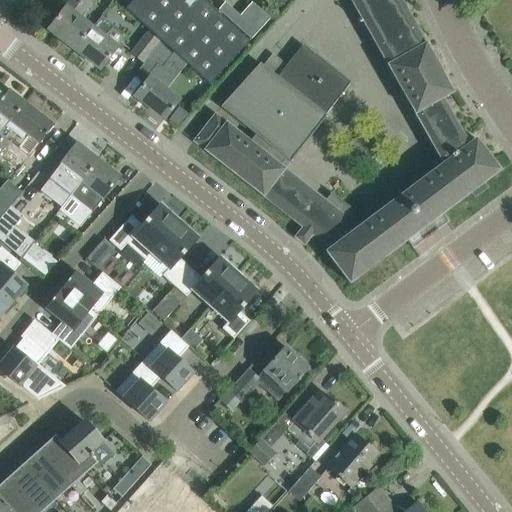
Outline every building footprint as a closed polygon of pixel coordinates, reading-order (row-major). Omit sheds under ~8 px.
[(79,15),(87,6),(91,0),(71,0),(65,7),(48,30),(74,50),(93,26),(79,15)] [(250,42),(203,0),(133,0),(125,9),(210,86),(250,42)] [(290,162),(326,116),(325,115),(350,83),(302,45),(277,77),(260,64),(220,108),(255,135),(250,142),(215,114),(193,142),(303,228),(295,237),(302,244),(304,245),(312,235),(326,246),(329,249),(325,252),(349,284),(407,241),(413,249),(449,222),(443,214),(500,171),(476,139),(468,144),(443,99),(453,93),(400,0),(349,0),(443,164),(359,227),(348,219),(354,212),(355,213),(355,212),(330,192),(330,193),(331,194),(326,201),(280,165),(286,159),(290,162)] [(224,2),(217,10),(250,40),(269,19),(251,3),(239,16),(224,2)] [(100,70),(112,54),(125,38),(112,28),(105,36),(93,26),(74,50),(96,67),(100,70)] [(143,62),(159,41),(148,33),(132,54),(143,62)] [(158,84),(167,73),(162,68),(173,53),(160,43),(139,69),(149,77),(134,96),(164,119),(179,100),(158,84)] [(0,133),(10,121),(24,102),(0,83),(0,133)] [(54,125),(24,102),(10,121),(0,133),(29,156),(38,143),(39,144),(54,125)] [(179,109),(169,121),(177,129),(188,117),(179,109)] [(70,196),(98,160),(77,143),(64,159),(49,179),(70,196)] [(108,192),(120,177),(98,160),(70,196),(93,213),(108,192)] [(0,219),(11,207),(0,198),(0,219)] [(151,253),(178,222),(160,205),(142,225),(131,216),(109,241),(120,251),(127,244),(145,260),(151,253)] [(23,218),(11,207),(0,219),(0,240),(21,258),(35,241),(17,226),(23,218)] [(197,239),(178,222),(151,253),(169,268),(162,276),(174,286),(190,268),(179,258),(197,239)] [(0,295),(11,304),(26,286),(12,274),(21,264),(1,247),(0,247),(0,295)] [(210,306),(238,275),(219,258),(201,278),(190,268),(174,286),(186,297),(192,290),(210,306)] [(75,271),(60,290),(95,319),(121,288),(102,272),(92,285),(75,271)] [(256,292),(238,275),(210,306),(228,321),(222,329),(233,339),(249,321),(239,311),(256,292)] [(70,350),(95,319),(60,290),(45,309),(61,322),(51,335),(58,340),(70,350)] [(0,317),(11,304),(0,295),(0,317)] [(37,365),(58,340),(51,335),(34,321),(22,337),(23,338),(14,349),(13,348),(0,363),(0,370),(20,387),(21,385),(24,387),(23,387),(38,399),(62,388),(62,386),(37,365)] [(171,331),(143,360),(161,377),(177,392),(193,373),(178,359),(188,347),(171,331)] [(286,392),(308,368),(285,347),(257,377),(248,369),(228,391),(241,403),(259,383),(278,401),(286,392)] [(150,389),(161,377),(143,360),(115,391),(149,422),(166,404),(150,389)] [(287,412),(279,420),(289,429),(300,439),(300,440),(296,444),(311,458),(314,461),(329,445),(326,443),(320,437),(331,426),(344,411),(327,396),(318,405),(312,400),(299,415),(295,419),(287,412)] [(42,511),(87,472),(97,463),(89,454),(102,442),(84,421),(60,441),(56,437),(0,485),(0,499),(11,511),(42,511)] [(252,431),(250,434),(251,438),(254,440),(258,439),(260,436),(259,432),(256,430),(252,431)] [(369,462),(377,453),(357,436),(348,446),(345,443),(326,464),(351,486),(358,480),(371,464),(369,462)] [(250,452),(265,466),(277,453),(271,448),(262,439),(250,452)] [(300,500),(321,475),(310,466),(289,490),(300,500)] [(138,479),(129,471),(112,489),(122,497),(138,479)] [(379,488),(350,511),(392,511),(397,509),(379,488)] [(117,505),(109,497),(103,503),(112,511),(117,505)] [(11,511),(0,499),(0,511),(11,511)]
